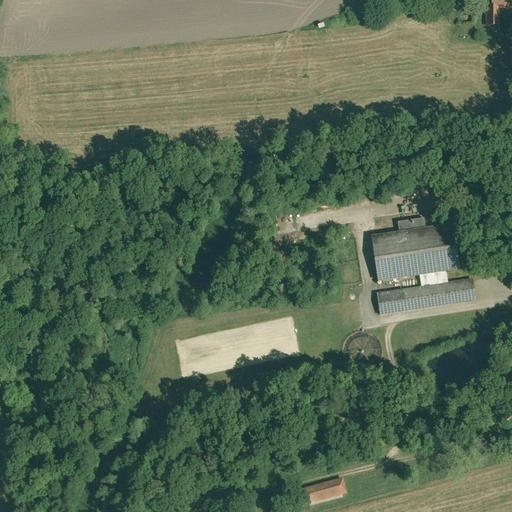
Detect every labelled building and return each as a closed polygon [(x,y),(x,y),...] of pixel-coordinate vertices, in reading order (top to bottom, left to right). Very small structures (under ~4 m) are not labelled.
[(489,11),(484,11),(484,17),(484,32),(499,32),(499,19),(511,19),(511,4),(490,4),(489,11)] [(371,241),(375,287),(417,281),(444,277),(458,275),(452,231),(371,241)] [(275,241),(263,243),(266,267),(288,264),(288,259),(285,240),(275,241)] [(417,281),(418,291),(446,287),(444,277),(417,281)] [(418,291),(374,298),(377,319),(474,305),(471,284),(446,287),(418,291)] [(300,511),(345,498),(341,482),(295,494),(300,511)]
